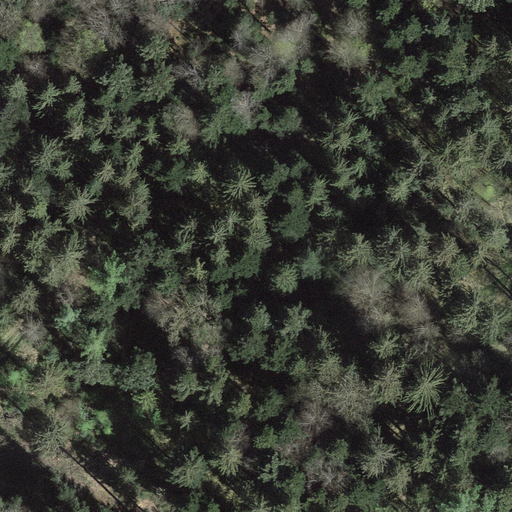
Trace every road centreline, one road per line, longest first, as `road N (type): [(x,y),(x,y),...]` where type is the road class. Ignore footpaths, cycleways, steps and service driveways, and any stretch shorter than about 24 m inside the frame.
road 1 (track): [(143,0),(230,63),(272,144),(238,204),(58,293),(0,355)]
road 2 (track): [(230,63),(356,36),(431,0)]
